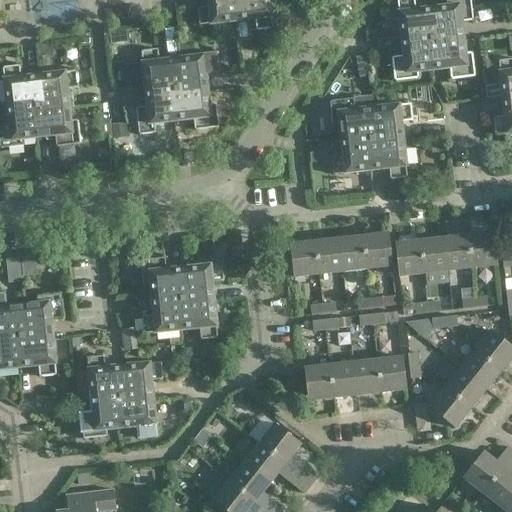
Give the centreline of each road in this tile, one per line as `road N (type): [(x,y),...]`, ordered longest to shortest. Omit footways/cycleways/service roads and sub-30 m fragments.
road 1 (residential): [(17,469),(171,454),(242,377),(263,348),(247,217)]
road 2 (residential): [(247,217),(392,209),(482,191)]
road 3 (unclassified): [(221,175),(339,0)]
road 4 (residential): [(84,323),(105,320),(91,201)]
road 5 (unclassified): [(91,201),(194,187),(221,175)]
road 6 (residential): [(313,511),(362,454),(415,443)]
